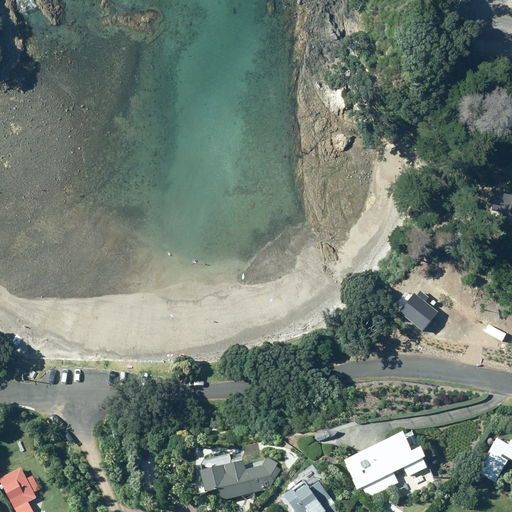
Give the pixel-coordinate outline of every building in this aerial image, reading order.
[(511,213),(508,213),(511,196),(503,194),(501,204),(492,202),(490,210),(496,211),(495,220),(511,223),(511,213)] [(397,312),(421,332),(437,312),(424,302),(428,297),(419,291),(416,295),(413,292),(397,312)] [(399,433),(343,461),(352,480),(351,480),(355,489),(361,486),(367,498),(397,483),(392,472),(402,467),(407,476),(425,467),(421,459),(423,458),(418,447),(409,452),(399,433)] [(477,474),(494,483),(506,459),(511,459),(511,441),(508,441),(506,445),(495,439),(477,474)] [(198,471),(204,493),(217,489),(221,502),(269,489),(280,470),(274,467),(277,463),(266,457),(261,466),(245,470),(241,460),(231,462),(229,453),(210,458),(212,467),(198,471)] [(1,479),(16,509),(37,498),(34,492),(40,489),(33,475),(27,478),(22,468),(1,479)] [(339,511),(313,476),(304,483),(302,481),(282,495),(294,511),(309,511),(315,508),(317,511),(339,511)]
